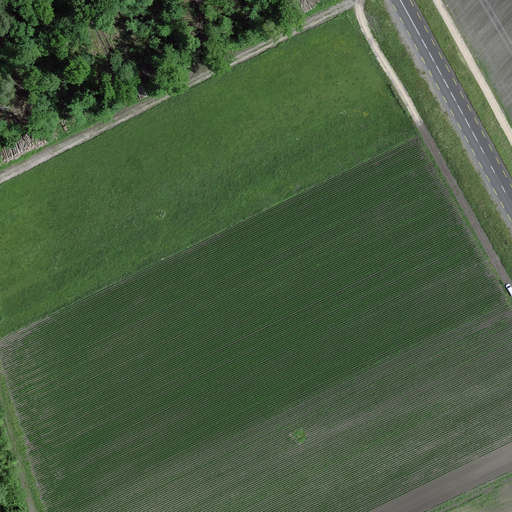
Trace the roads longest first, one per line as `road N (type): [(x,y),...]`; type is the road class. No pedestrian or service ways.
road 1 (track): [(357,0),(0,179)]
road 2 (track): [(511,290),(363,25),(360,0)]
road 3 (primary): [(511,204),(400,0)]
road 4 (track): [(511,138),(437,0)]
